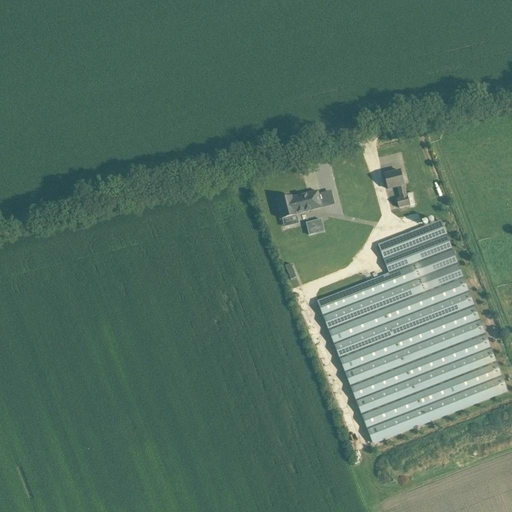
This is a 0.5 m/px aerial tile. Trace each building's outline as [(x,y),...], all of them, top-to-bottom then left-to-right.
[(384,175),(388,190),(398,188),(400,198),(396,199),(399,208),(409,205),(401,171),(384,175)] [(322,208),(318,192),(292,198),(292,197),(289,197),(289,195),(281,197),(281,199),(278,200),(283,219),(297,216),(297,215),(322,208)] [(321,220),(306,224),(309,237),(324,233),(321,220)] [(508,392),(441,221),(370,249),(381,278),(319,302),(374,444),(508,392)] [(291,264),(285,267),(291,280),(296,278),(291,264)]
